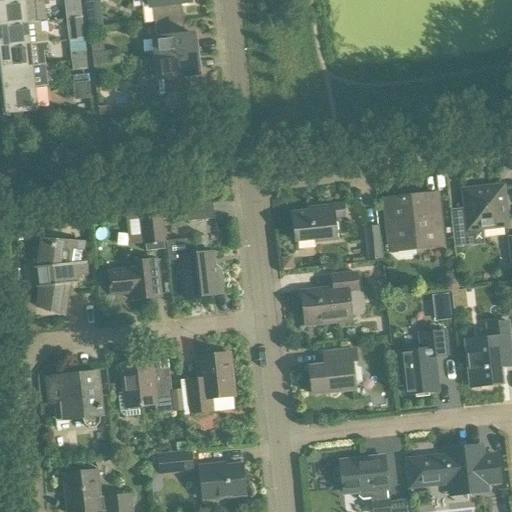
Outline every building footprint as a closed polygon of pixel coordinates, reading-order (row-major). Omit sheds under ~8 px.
[(99,8),(98,0),(86,0),(87,10),(99,8)] [(149,0),(151,8),(153,7),(155,23),(183,20),(181,4),(191,3),(190,0),(149,0)] [(33,1),(0,5),(0,26),(35,23),(33,1)] [(81,9),(66,10),(67,19),(82,18),(81,9)] [(156,52),(143,53),(144,61),(197,55),(194,35),(189,36),(185,36),(183,20),(155,23),(157,39),(154,40),(156,52)] [(40,22),(35,23),(0,26),(0,48),(47,43),(47,36),(41,36),(40,22)] [(84,39),(83,28),(70,30),(71,41),(84,39)] [(47,43),(0,48),(0,70),(44,65),(43,51),(48,51),(47,43)] [(86,52),(71,53),(72,62),(87,61),(86,52)] [(111,52),(92,54),(93,66),(112,64),(111,52)] [(197,55),(144,61),(139,61),(145,112),(162,110),(188,108),(186,93),(191,93),(189,76),(199,75),(197,56),(197,55)] [(87,61),(72,62),(73,71),(88,70),(87,61)] [(44,65),(0,70),(0,92),(35,88),(47,87),(44,65)] [(35,88),(0,92),(0,96),(2,114),(19,112),(20,124),(45,122),(44,109),(37,110),(35,88)] [(466,210),(451,212),(455,246),(473,244),(472,230),(507,226),(502,187),(464,191),(466,210)] [(437,190),(380,197),(386,253),(443,246),(437,190)] [(213,203),(185,206),(187,222),(215,219),(213,203)] [(309,211),(293,213),(296,242),(315,240),(318,243),(337,240),(334,218),(344,217),(343,205),(309,209),(309,211)] [(160,208),(141,211),(145,244),(164,241),(160,208)] [(378,227),(365,228),(369,260),(381,259),(378,227)] [(39,268),(33,268),(36,288),(41,288),(38,307),(50,311),(50,313),(63,315),(68,285),(71,284),(71,283),(73,275),(86,273),(85,262),(80,263),(83,244),(67,243),(67,246),(42,242),(39,268)] [(181,267),(175,274),(182,280),(185,299),(223,294),(221,271),(213,265),(212,253),(204,254),(195,247),(189,255),(180,256),(181,267)] [(128,270),(108,272),(111,296),(130,293),(131,301),(161,297),(157,260),(127,264),(128,270)] [(334,288),(301,292),(305,326),(351,321),(348,291),(358,290),(356,274),(332,276),(334,288)] [(489,338),(466,341),(471,388),(503,384),(500,359),(511,358),(508,322),(487,324),(489,338)] [(421,350),(402,353),(407,395),(437,391),(433,357),(448,356),(445,331),(419,334),(421,350)] [(331,365),(310,367),(313,395),(355,390),(354,388),(361,385),(359,369),(355,368),(355,363),(357,363),(355,350),(330,353),(331,365)] [(200,380),(186,382),(190,413),(212,411),(211,399),(234,396),(230,354),(198,357),(200,380)] [(151,362),(121,366),(125,408),(155,405),(156,414),(174,412),(170,380),(154,382),(151,362)] [(97,372),(49,378),(52,404),(59,404),(61,421),(82,418),(84,424),(89,429),(96,428),(100,423),(100,416),(102,416),(97,372)] [(499,482),(496,456),(482,458),(481,447),(446,451),(447,457),(408,461),(411,487),(449,483),(451,495),(486,491),(485,484),(499,482)] [(190,452),(148,456),(151,475),(192,471),(190,452)] [(372,499),(372,511),(389,511),(389,502),(388,502),(386,489),(387,489),(384,458),(340,463),(341,469),(336,470),(333,473),(334,480),(338,483),(342,482),(344,494),(359,492),(359,497),(363,500),(372,499)] [(211,466),(199,467),(203,500),(245,496),(242,465),(211,468),(211,466)] [(97,471),(63,475),(67,511),(90,511),(106,510),(105,511),(131,511),(130,495),(100,498),(97,471)]
